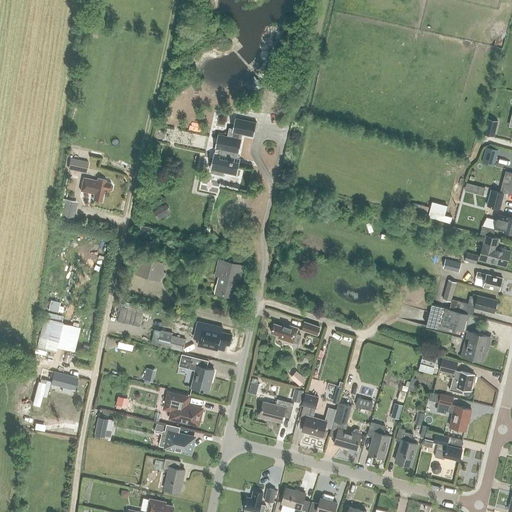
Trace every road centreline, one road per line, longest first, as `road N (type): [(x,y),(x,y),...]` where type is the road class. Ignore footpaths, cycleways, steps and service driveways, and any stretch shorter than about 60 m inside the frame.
road 1 (unclassified): [(66,511),(174,0)]
road 2 (residential): [(226,442),(479,507)]
road 3 (residential): [(226,442),(257,304)]
